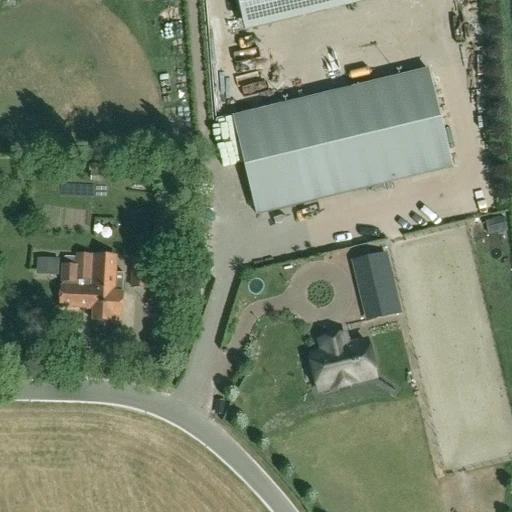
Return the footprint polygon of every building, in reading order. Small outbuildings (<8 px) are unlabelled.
[(237,0),(245,30),(366,0),(237,0)] [(271,31),(272,56),(291,55),(290,31),(271,31)] [(428,70),(232,117),(256,216),(452,169),(428,70)] [(192,181),(203,183),(205,165),(194,164),(192,181)] [(107,172),(90,172),(90,181),(107,181),(107,172)] [(157,194),(153,228),(169,230),(168,241),(178,242),(183,198),(182,198),(183,191),(173,190),(173,196),(157,194)] [(430,205),(429,220),(449,221),(450,206),(430,205)] [(488,235),(506,231),(504,221),(486,224),(488,235)] [(120,323),(122,283),(123,273),(117,273),(118,257),(93,256),(91,289),(87,289),(88,282),(91,282),(92,261),(91,261),(92,253),(75,252),(75,257),(64,257),(63,265),(61,265),(60,283),(61,283),(60,309),(92,311),(91,322),(120,323)] [(383,255),(354,262),(357,274),(386,267),(383,255)] [(37,259),(37,275),(58,276),(58,260),(37,259)] [(131,259),(129,289),(149,290),(149,287),(157,287),(158,262),(150,261),(151,260),(131,259)] [(391,291),(363,298),(369,322),(397,315),(391,291)] [(231,357),(247,349),(235,325),(218,334),(231,357)] [(323,354),(310,357),(318,390),(331,387),(332,389),(355,384),(354,381),(374,377),(367,344),(346,348),(343,336),(320,341),(323,354)] [(255,407),(304,385),(284,340),(234,362),(255,407)]
